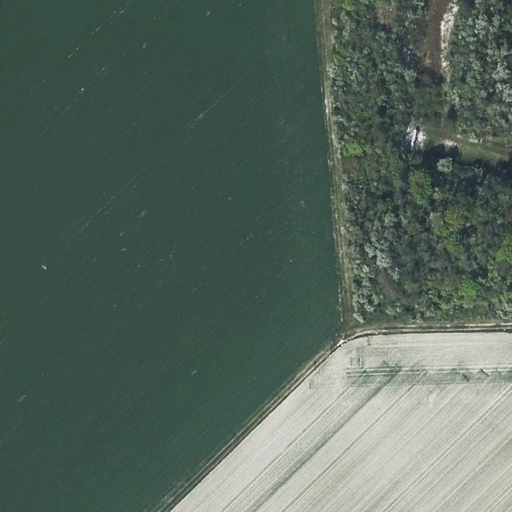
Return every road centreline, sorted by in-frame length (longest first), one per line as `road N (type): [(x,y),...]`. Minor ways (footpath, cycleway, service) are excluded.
road 1 (track): [(163,511),(360,323),(511,316)]
road 2 (track): [(360,323),(333,0)]
